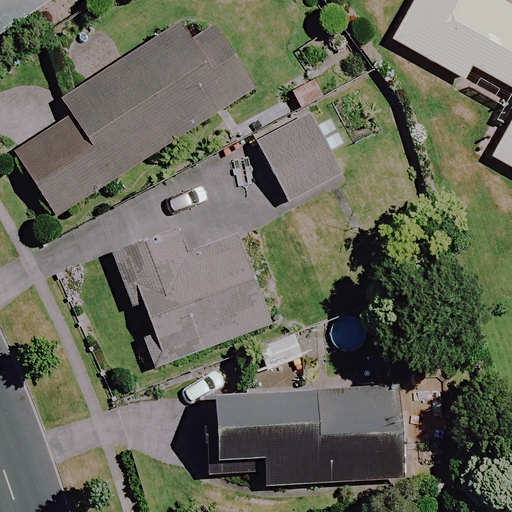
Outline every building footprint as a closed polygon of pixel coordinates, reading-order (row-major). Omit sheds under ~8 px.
[(0,0),(0,35),(54,0),(0,0)] [(412,0),(390,40),(460,77),(469,60),(511,83),(511,123),(494,157),(511,166),(511,7),(499,0),(412,0)] [(254,89),(203,12),(67,102),(77,118),(18,156),(58,217),(254,89)] [(345,180),(331,152),(346,144),(331,115),(316,123),(312,114),(256,143),(289,209),(345,180)] [(115,254),(137,312),(148,308),(158,332),(146,336),(159,369),(274,325),(239,235),(184,256),(175,232),(115,254)] [(405,482),(401,393),(205,402),(209,480),(267,477),(268,488),(405,482)]
